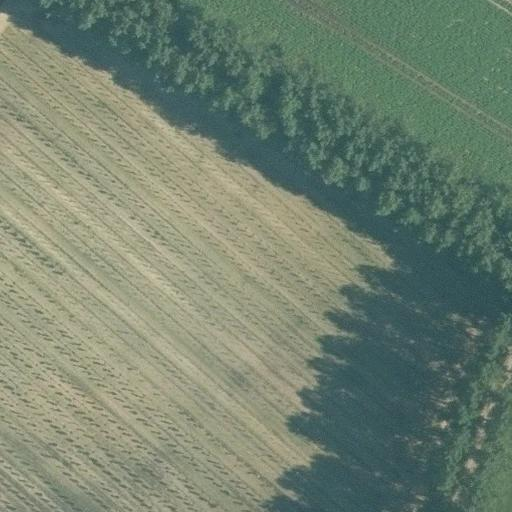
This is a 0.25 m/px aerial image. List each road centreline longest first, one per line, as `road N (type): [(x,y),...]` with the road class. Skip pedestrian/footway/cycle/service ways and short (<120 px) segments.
road 1 (track): [(511,216),(147,0)]
road 2 (track): [(452,511),(511,341)]
